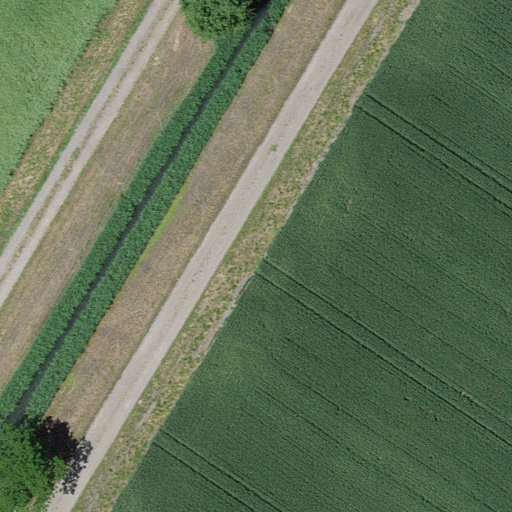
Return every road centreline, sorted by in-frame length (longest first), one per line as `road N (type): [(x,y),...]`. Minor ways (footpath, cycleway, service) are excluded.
road 1 (track): [(67,511),(360,0)]
road 2 (track): [(0,274),(168,0)]
